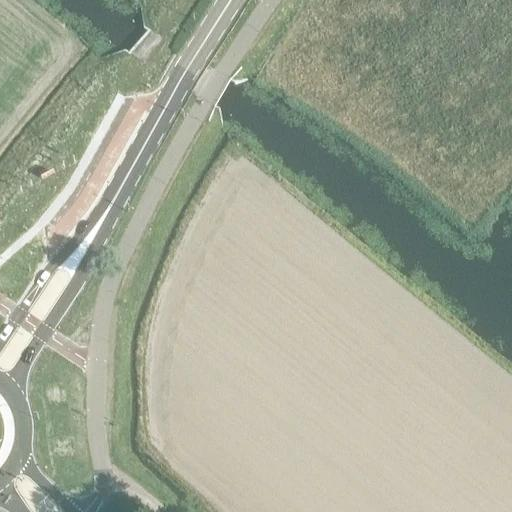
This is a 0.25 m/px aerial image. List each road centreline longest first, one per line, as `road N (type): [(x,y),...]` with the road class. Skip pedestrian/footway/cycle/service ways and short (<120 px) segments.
road 1 (unclassified): [(84,511),(103,487),(96,417),(103,302),(160,176),(272,0)]
road 2 (secondary): [(101,219),(232,0)]
road 3 (secondary): [(7,390),(101,219)]
road 4 (secondary): [(101,219),(60,256),(0,342)]
